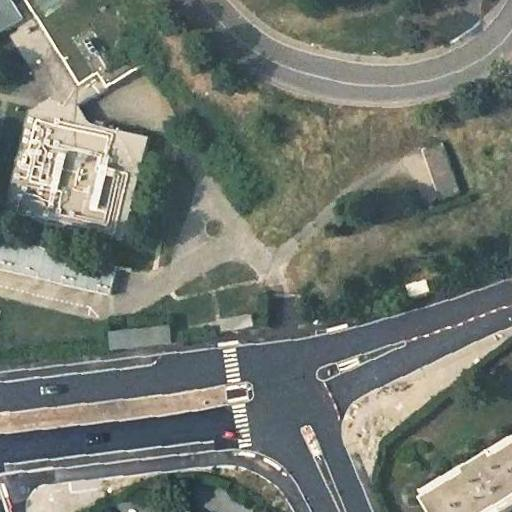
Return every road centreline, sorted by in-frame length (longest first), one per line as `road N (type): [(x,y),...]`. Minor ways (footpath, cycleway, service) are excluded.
road 1 (tertiary): [(0,445),(278,417)]
road 2 (tertiary): [(270,361),(0,395)]
road 3 (tertiary): [(511,303),(270,361)]
road 4 (tertiary): [(314,404),(511,304)]
